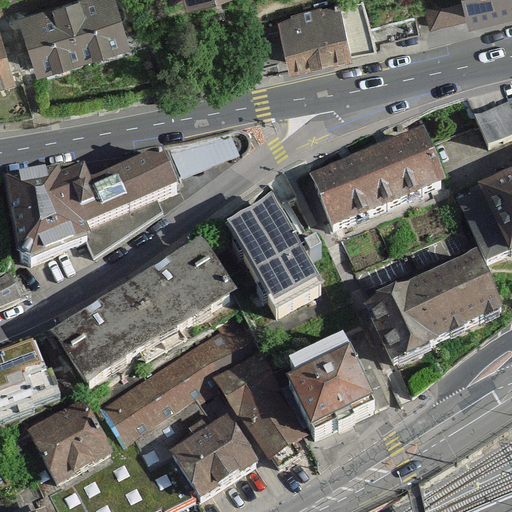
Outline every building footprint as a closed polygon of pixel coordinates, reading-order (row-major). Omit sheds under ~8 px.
[(110,0),(74,0),(21,17),(30,44),(38,69),(124,41),(115,15),(110,0)] [(511,6),(511,0),(421,0),(430,29),(511,6)] [(360,1),(284,20),(294,62),(371,43),(360,1)] [(0,43),(0,80),(12,76),(3,51),(0,43)] [(511,103),(475,119),(489,152),(511,142),(511,103)] [(235,131),(180,150),(188,174),(243,155),(235,131)] [(336,230),(438,188),(419,142),(383,157),(348,171),(317,184),(336,230)] [(7,185),(24,271),(99,248),(94,236),(163,205),(168,218),(188,206),(166,162),(97,191),(92,174),(7,185)] [(511,177),(468,196),(496,262),(511,255),(511,177)] [(232,235),(278,318),(319,296),(272,212),(232,235)] [(135,293),(175,354),(246,308),(207,247),(135,293)] [(0,276),(0,309),(28,300),(17,270),(0,276)] [(472,270),(371,316),(394,366),(495,320),(472,270)] [(87,386),(99,405),(175,354),(135,293),(59,342),(87,386)] [(236,323),(103,414),(127,449),(216,389),(260,360),(236,323)] [(59,342),(54,336),(0,356),(0,428),(24,419),(87,386),(59,342)] [(287,367),(322,440),(385,410),(367,373),(355,378),(338,343),(287,367)] [(216,389),(272,472),(315,444),(260,360),(216,389)] [(87,410),(31,439),(59,490),(114,460),(87,410)] [(175,461),(206,511),(265,474),(233,424),(175,461)] [(160,443),(51,501),(56,511),(187,511),(195,508),(160,443)]
